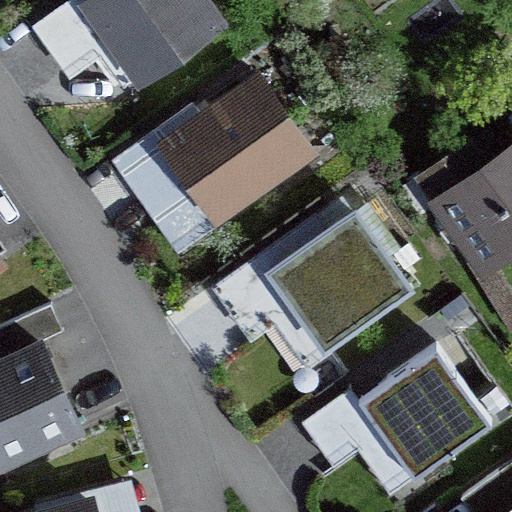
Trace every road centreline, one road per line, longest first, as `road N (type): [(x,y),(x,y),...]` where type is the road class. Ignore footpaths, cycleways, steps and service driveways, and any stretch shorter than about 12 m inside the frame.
road 1 (residential): [(0,125),(179,397)]
road 2 (residential): [(263,511),(179,397)]
